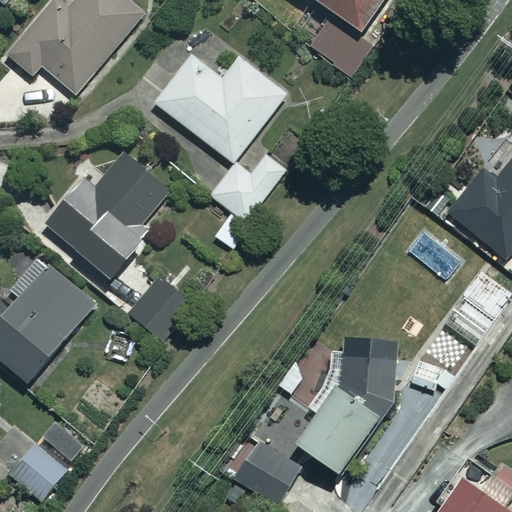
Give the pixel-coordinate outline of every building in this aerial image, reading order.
[(143,14),(125,0),(74,0),(67,9),(55,0),(54,0),(7,57),(31,78),(40,67),(75,96),(143,14)] [(307,0),(328,17),(305,46),(346,80),(372,48),(357,35),(385,0),(307,0)] [(221,81),(188,58),(153,107),(234,164),(284,93),(236,59),(221,81)] [(235,253),(292,178),(262,154),(246,174),(234,165),(210,197),(232,214),(214,237),(235,253)] [(168,193),(122,155),(94,188),(82,178),(41,227),(105,281),(147,230),(141,225),(168,193)] [(511,159),(495,180),(483,170),(446,214),(505,263),(511,254),(511,159)] [(168,343),(206,295),(170,266),(157,283),(130,262),(105,293),(168,343)] [(94,303),(47,263),(0,318),(0,354),(30,380),(94,303)] [(511,292),(511,291),(480,269),(443,324),(475,346),(511,292)] [(379,412),(392,412),(391,348),(339,349),(340,369),(290,447),(337,478),(379,412)] [(441,369),(418,362),(411,382),(434,390),(441,369)] [(285,406),(302,389),(289,375),(272,392),(285,406)] [(86,445),(53,418),(8,472),(41,499),(86,445)] [(300,467),(256,441),(233,480),(277,506),(300,467)] [(511,478),(500,469),(493,479),(487,474),(476,489),(463,479),(437,511),(505,511),(501,508),(511,493),(511,478)]
